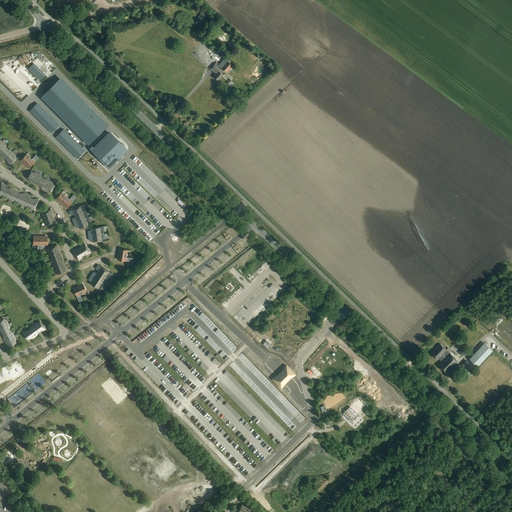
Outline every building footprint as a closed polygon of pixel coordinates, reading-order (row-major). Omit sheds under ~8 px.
[(200,13),(197,19),(202,23),(206,17),(206,16),(200,13)] [(221,68),(226,73),(233,66),(227,61),(221,68)] [(218,67),(214,64),(210,69),(215,74),(213,76),(218,81),(223,75),(219,71),(219,70),(217,68),(218,67)] [(59,82),(45,96),(90,141),(104,127),(59,82)] [(59,125),(37,103),(29,111),(51,133),(59,125)] [(63,130),(56,137),(78,159),(85,152),(63,130)] [(112,134),(94,151),(108,166),(126,148),(112,134)] [(2,157),(3,157),(4,157),(6,159),(6,160),(7,159),(9,161),(8,162),(8,163),(9,164),(10,165),(17,159),(12,154),(13,152),(12,154),(2,144),(4,143),(2,144),(0,141),(0,155),(0,156),(1,156),(2,157)] [(21,161),(29,168),(34,162),(26,155),(21,161)] [(42,187),(41,188),(42,189),(43,189),(43,190),(44,190),(45,191),(46,191),(47,191),(48,190),(51,192),(55,186),(49,182),(50,181),(49,181),(49,182),(43,179),(44,177),(43,179),(37,175),(38,174),(37,175),(31,172),(27,178),(30,180),(30,181),(30,182),(31,182),(32,183),(33,184),(34,184),(35,184),(36,185),(36,184),(39,185),(38,186),(39,186),(39,185),(42,187)] [(35,209),(34,210),(34,211),(39,200),(38,200),(37,200),(36,200),(35,199),(35,201),(32,199),(32,198),(32,199),(29,198),(29,197),(29,196),(28,196),(27,195),(26,195),(25,194),(24,194),(23,194),(23,195),(20,194),(20,193),(19,194),(16,193),(17,192),(16,191),(16,190),(15,190),(14,190),(13,189),(12,189),(11,189),(10,190),(7,189),(8,188),(7,189),(4,187),(5,186),(4,186),(3,185),(2,184),(0,188),(0,193),(4,195),(3,197),(4,197),(4,196),(10,198),(9,200),(10,200),(11,198),(16,201),(16,202),(16,203),(17,201),(22,203),(22,205),(23,204),(29,206),(28,208),(29,206),(35,209)] [(57,199),(67,208),(72,202),(61,193),(57,199)] [(75,219),(76,219),(77,219),(78,222),(77,222),(78,222),(80,225),(79,225),(79,226),(79,228),(79,229),(88,225),(85,219),(87,218),(85,219),(83,213),(84,212),(83,213),(80,207),(82,206),(73,209),(74,213),(73,213),(73,214),(74,215),(74,216),(74,217),(75,218),(75,219)] [(53,219),(52,217),(53,216),(52,216),(51,213),(52,213),(52,212),(52,211),(51,210),(51,209),(41,213),(43,213),(45,219),(43,219),(43,220),(45,219),(47,225),(45,226),(56,222),(55,221),(55,220),(54,219),(53,219)] [(91,235),(92,237),(92,239),(94,238),(94,242),(102,241),(101,234),(102,234),(101,234),(100,227),(92,228),(93,232),(91,232),(91,234),(91,235)] [(74,250),(73,251),(77,259),(83,256),(84,257),(83,255),(89,252),(85,244),(83,245),(82,246),(82,247),(80,249),(79,248),(79,249),(77,251),(76,250),(75,250),(74,250)] [(57,247),(57,246),(57,245),(46,249),(46,250),(48,249),(50,255),(49,256),(51,255),(53,261),(51,262),(53,262),(55,267),(53,268),(54,268),(55,268),(58,274),(56,274),(56,275),(66,271),(66,270),(66,269),(65,268),(63,268),(62,265),(63,265),(63,264),(62,265),(61,262),(62,261),(62,260),(62,259),(62,258),(61,257),(60,256),(60,255),(59,256),(58,253),(59,252),(58,252),(57,252),(56,249),(57,249),(57,248),(57,247)] [(120,249),(118,260),(125,261),(127,251),(120,249)] [(91,282),(90,283),(99,289),(98,288),(101,283),(103,284),(101,283),(105,277),(106,278),(107,278),(105,277),(109,271),(103,267),(101,270),(100,269),(99,270),(98,271),(97,272),(97,273),(96,273),(96,274),(96,275),(97,276),(95,278),(94,278),(95,279),(93,281),(92,281),(91,281),(91,282)] [(77,296),(86,291),(83,285),(73,289),(77,296)] [(5,337),(4,337),(4,338),(4,339),(4,340),(5,341),(6,342),(6,343),(7,343),(8,343),(10,346),(16,343),(13,337),(15,336),(13,336),(10,331),(12,330),(10,330),(7,325),(9,324),(7,324),(4,318),(0,320),(0,330),(0,331),(1,332),(2,331),(3,334),(2,334),(3,335),(4,334),(5,337)] [(41,330),(42,331),(43,330),(44,330),(45,329),(39,322),(34,325),(33,324),(34,326),(29,329),(28,328),(29,329),(23,333),(22,332),(28,339),(30,337),(31,338),(32,338),(33,338),(34,337),(35,336),(36,336),(36,335),(37,334),(36,333),(38,332),(39,332),(39,331),(41,330)] [(260,344),(265,336),(262,334),(257,341),(260,344)] [(484,343),(469,359),(477,367),(492,351),(484,343)] [(449,354),(447,353),(445,350),(446,349),(440,344),(431,354),(437,359),(438,359),(442,362),(439,365),(446,372),(458,360),(450,353),(449,354)] [(273,356),(269,360),(273,364),(277,361),(273,356)] [(466,360),(459,368),(469,377),(475,371),(473,370),(475,368),(466,360)] [(344,412),(343,414),(349,420),(351,418),(354,415),(356,417),(358,415),(350,407),(344,412)]
